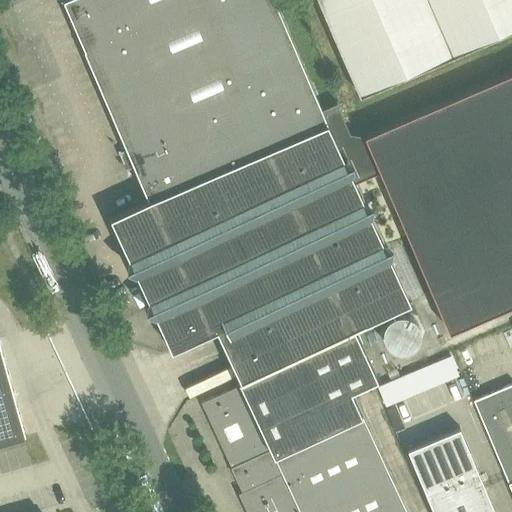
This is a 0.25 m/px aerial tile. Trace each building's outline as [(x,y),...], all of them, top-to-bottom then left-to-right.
[(135,166),(149,198),(109,217),(110,219),(111,218),(133,263),(131,264),(132,266),(134,265),(152,305),(151,306),(152,307),(153,307),(172,346),(170,347),(171,348),(218,326),(242,377),(240,378),(242,381),(353,327),(409,301),(327,123),(274,0),(63,0),(128,149),(119,152),(127,169),(135,166)] [(511,0),(319,0),(360,94),(511,29),(511,0)] [(350,131),(337,101),(322,107),(355,183),(382,172),(450,330),(511,303),(511,69),(363,133),(350,131)] [(377,377),(353,327),(242,381),(202,400),(232,465),(231,466),(242,490),(239,492),(247,511),(408,511),(362,412),(361,412),(351,390),(377,377)] [(423,352),(424,345),(423,337),(418,332),(412,328),(408,327),(404,327),(398,329),(393,332),(389,338),(388,345),(390,352),(391,355),(394,358),(400,362),(406,363),(411,362),(415,361),(419,357),(423,352)] [(26,436),(0,344),(0,444),(26,437),(26,436)] [(425,365),(433,383),(461,371),(453,353),(425,365)] [(433,383),(425,365),(412,371),(420,389),(433,383)] [(412,371),(398,377),(405,395),(420,389),(412,371)] [(387,403),(405,395),(398,377),(379,384),(387,403)] [(511,382),(474,399),(511,488),(511,382)] [(462,427),(410,449),(427,490),(436,511),(493,511),(476,470),(479,469),(462,427)]
